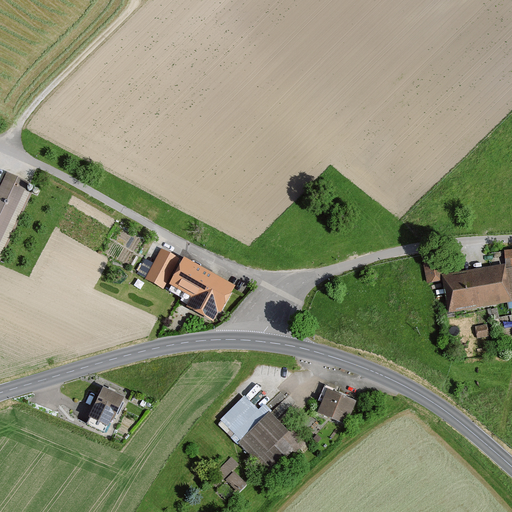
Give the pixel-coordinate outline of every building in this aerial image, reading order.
[(0,246),(28,184),(6,174),(0,186),(0,246)] [(233,289),(181,261),(180,263),(160,252),(153,265),(145,261),(137,276),(164,291),(166,287),(190,300),(183,311),(210,326),(216,315),(218,316),(233,289)] [(436,262),(423,265),(427,286),(440,283),(436,262)] [(503,267),(441,278),(447,315),(511,303),(511,270),(504,272),(503,267)] [(485,327),(475,328),(477,341),(487,339),(485,327)] [(258,382),(247,393),(252,398),(263,387),(258,382)] [(87,418),(108,428),(122,399),(101,389),(87,418)] [(355,403),(325,392),(316,415),(346,426),(355,403)] [(220,421),(235,436),(258,413),(243,398),(220,421)] [(288,433),(268,413),(237,444),(271,477),(288,460),(275,447),(288,433)] [(216,489),(229,501),(247,481),(233,468),(240,462),(232,455),(217,471),(226,479),(216,489)]
